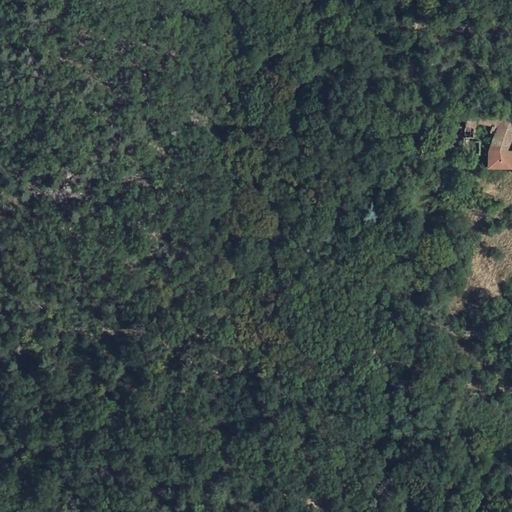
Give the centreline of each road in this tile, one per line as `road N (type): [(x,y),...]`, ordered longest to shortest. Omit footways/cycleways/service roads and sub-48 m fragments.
road 1 (track): [(0,396),(182,449),(325,511)]
road 2 (track): [(317,502),(303,410),(323,383),(363,357),(376,353),(453,385),(511,392)]
